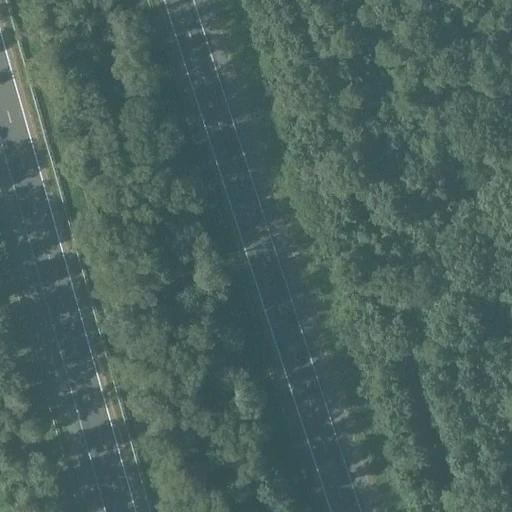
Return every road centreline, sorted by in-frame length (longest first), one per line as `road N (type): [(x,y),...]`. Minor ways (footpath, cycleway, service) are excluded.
road 1 (motorway): [(346,511),(178,0)]
road 2 (motorway): [(0,85),(119,511)]
